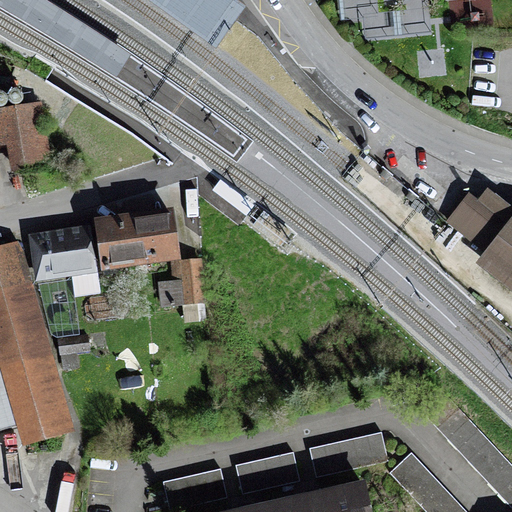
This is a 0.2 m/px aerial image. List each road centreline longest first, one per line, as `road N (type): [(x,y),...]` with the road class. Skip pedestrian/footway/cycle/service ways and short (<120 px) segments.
road 1 (unclassified): [(511,165),(446,145),(371,100),(282,0)]
road 2 (residential): [(0,221),(165,174)]
